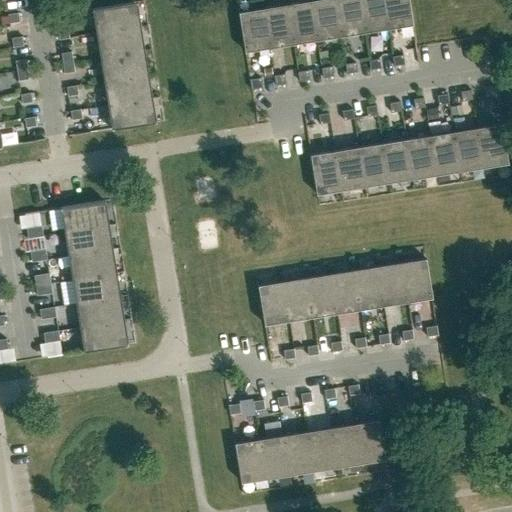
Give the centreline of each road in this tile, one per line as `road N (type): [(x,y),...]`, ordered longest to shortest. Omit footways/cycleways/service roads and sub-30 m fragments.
road 1 (residential): [(144,155),(271,130),(276,104),(479,69)]
road 2 (residential): [(179,365),(240,358),(258,377),(429,353)]
road 3 (residential): [(179,365),(144,155)]
road 4 (residential): [(0,394),(179,365)]
road 5 (residential): [(35,6),(60,168)]
road 6 (residential): [(25,342),(0,183)]
